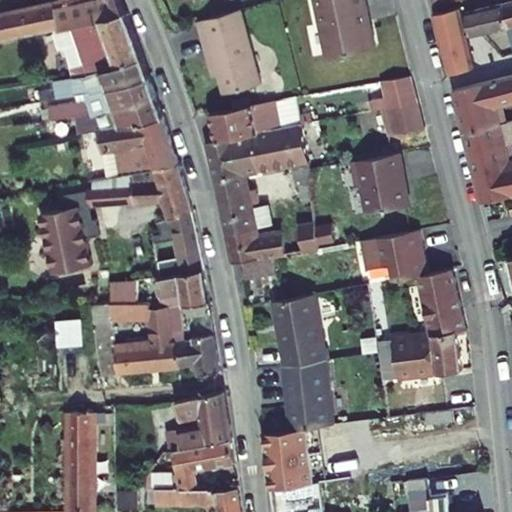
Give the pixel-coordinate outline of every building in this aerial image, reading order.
[(109,3),(107,0),(45,0),(46,5),(0,14),(0,44),(60,29),(65,49),(72,47),(80,77),(61,82),(68,103),(86,98),(97,131),(85,134),(91,152),(72,160),(80,188),(122,180),(124,190),(120,191),(123,210),(138,207),(142,225),(149,224),(151,237),(157,232),(161,224),(167,223),(174,280),(149,284),(150,301),(176,300),(177,312),(200,310),(195,278),(198,279),(186,214),(109,3)] [(366,0),(315,0),(320,23),(323,23),(330,55),(376,45),(372,27),(368,25),(365,10),(368,10),(366,0)] [(511,33),(511,0),(503,3),(510,27),(511,33)] [(510,27),(503,3),(466,12),(472,37),(510,27)] [(475,66),(460,7),(434,13),(448,72),(475,66)] [(241,9),(199,20),(212,68),(218,66),(225,93),(261,82),(241,9)] [(483,200),(511,194),(511,149),(510,142),(511,142),(511,120),(505,122),(500,103),(511,100),(511,73),(454,89),(483,200)] [(412,75),(382,80),(386,96),(389,107),(419,102),(412,75)] [(266,99),(264,90),(249,93),(252,102),(266,99)] [(282,127),(303,123),(297,96),(277,99),(282,127)] [(369,100),(372,110),(384,108),(389,107),(386,96),(369,100)] [(253,133),(282,127),(277,99),(211,111),(217,139),(235,136),(253,133)] [(425,127),(419,102),(389,107),(384,108),(390,135),(425,127)] [(282,127),(253,133),(260,170),(293,164),(298,163),(300,182),(303,201),(305,206),(313,204),(309,177),(313,177),(303,123),(282,127)] [(253,133),(235,136),(243,173),(260,170),(253,133)] [(216,178),(243,173),(235,136),(217,139),(207,141),(216,178)] [(409,200),(400,151),(353,160),(357,183),(361,183),(366,211),(407,204),(409,200)] [(243,173),(216,178),(219,194),(246,188),(243,173)] [(219,194),(227,232),(254,226),(253,222),(253,220),(267,217),(265,206),(250,209),(250,207),(250,205),(249,204),(247,193),(246,191),(246,188),(219,194)] [(246,191),(247,193),(256,191),(258,202),(259,202),(256,188),(246,191)] [(247,193),(249,204),(258,202),(256,191),(247,193)] [(50,279),(94,270),(87,234),(95,233),(87,192),(54,199),(56,210),(38,214),(50,279)] [(250,207),(250,209),(265,206),(267,217),(253,220),(253,222),(270,219),(266,204),(250,207)] [(304,250),(320,247),(319,242),(316,225),(316,221),(300,224),(301,228),(304,250)] [(319,242),(336,240),(333,222),(316,225),(319,242)] [(286,253),(282,231),(256,235),(254,226),(227,232),(233,261),(243,260),(261,257),(274,255),(286,253)] [(368,268),(392,263),(395,278),(420,274),(430,272),(421,228),(362,239),(368,268)] [(246,278),(276,273),(274,255),(261,257),(243,260),(246,278)] [(458,329),(467,328),(453,267),(430,272),(420,274),(431,333),(434,332),(458,329)] [(136,313),(134,287),(126,287),(127,300),(91,303),(91,315),(80,316),(83,339),(100,338),(100,334),(136,331),(139,355),(110,360),(113,382),(176,375),(178,380),(183,380),(185,386),(210,382),(204,344),(174,350),(168,312),(136,313)] [(274,300),(286,364),(326,358),(316,293),(274,300)] [(463,369),(458,329),(434,332),(439,372),(463,369)] [(399,377),(439,372),(434,332),(431,333),(379,340),(384,378),(399,377)] [(364,352),(379,350),(376,335),(362,338),(364,352)] [(306,427),(334,423),(326,358),(286,364),(284,365),(292,429),(306,427)] [(212,398),(140,408),(141,414),(147,413),(149,421),(163,420),(164,426),(182,423),(183,433),(150,440),(152,452),(148,453),(148,461),(153,460),(154,467),(164,466),(166,479),(145,483),(144,476),(142,474),(138,471),(135,477),(136,497),(168,497),(168,511),(232,511),(231,500),(210,501),(208,498),(191,497),(187,479),(226,473),(212,398)] [(477,417),(475,406),(424,412),(426,423),(477,417)] [(324,438),(336,437),(334,423),(322,425),(324,438)] [(82,511),(79,427),(56,427),(58,511),(82,511)] [(270,477),(313,471),(306,427),(292,429),(264,432),(270,477)] [(270,477),(271,488),(314,482),(313,471),(270,477)] [(432,494),(430,476),(407,479),(411,511),(450,511),(449,493),(432,494)] [(319,511),(314,482),(271,488),(274,511),(319,511)]
